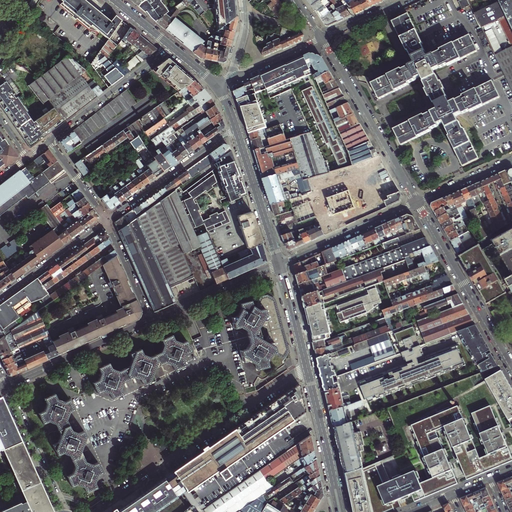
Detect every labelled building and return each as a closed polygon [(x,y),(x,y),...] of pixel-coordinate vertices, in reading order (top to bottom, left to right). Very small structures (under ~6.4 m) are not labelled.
[(32,0),(26,11),(31,15),(40,0),(32,0)] [(119,18),(116,16),(111,22),(95,9),(86,1),(84,0),(60,0),(62,2),(60,5),(89,28),(92,25),(108,39),(109,38),(121,20),(119,18)] [(144,0),(142,2),(141,2),(138,6),(137,7),(142,11),(155,22),(165,14),(169,11),(160,0),(144,0)] [(176,10),(179,12),(180,11),(189,5),(185,0),(174,8),(176,10)] [(234,0),(215,0),(219,30),(220,29),(228,23),(237,16),(235,6),(234,0)] [(278,11),(285,5),(280,0),(255,0),(258,3),(262,0),(270,0),(271,0),(267,4),(278,17),(281,14),(278,11)] [(326,7),(332,3),(331,1),(329,0),(306,0),(315,12),(326,26),(329,27),(334,25),(338,23),(326,7)] [(349,17),(352,16),(345,6),(341,8),(334,0),(333,0),(331,1),(332,3),(345,20),(349,17)] [(365,10),(359,2),(357,0),(351,0),(353,2),(360,12),(363,11),(365,10)] [(369,8),(371,7),(366,0),(362,0),(360,1),(366,10),(369,8)] [(467,0),(470,4),(481,28),(490,24),(498,20),(506,16),(499,2),(498,0),(467,0)] [(511,0),(502,0),(499,2),(506,16),(511,28),(511,0)] [(353,2),(348,4),(356,15),(359,13),(360,12),(353,2)] [(345,20),(332,3),(326,7),(338,23),(342,21),(345,20)] [(179,12),(176,10),(170,18),(165,14),(155,22),(158,25),(164,29),(165,28),(174,18),(175,17),(179,12)] [(425,43),(410,14),(393,22),(398,32),(407,51),(407,52),(408,51),(412,58),(413,58),(416,64),(410,67),(409,66),(402,70),(402,69),(372,83),(380,99),(388,95),(408,85),(409,85),(409,84),(416,80),(416,79),(422,76),(425,82),(424,83),(426,87),(427,90),(426,91),(428,95),(430,98),(431,97),(434,104),(435,105),(435,104),(438,111),(433,113),(432,113),(425,116),(424,115),(420,117),(394,130),(402,145),(410,141),(432,131),(431,130),(438,126),(438,125),(444,122),(447,128),(446,128),(450,136),(449,136),(451,142),(457,155),(463,166),(470,163),(481,157),(467,127),(466,128),(462,120),(461,121),(458,115),(462,113),(463,114),(470,111),(470,112),(490,103),(500,98),(493,82),(465,95),(463,96),(463,97),(456,101),(457,102),(453,104),(450,97),(447,90),(448,89),(444,82),(443,83),(440,75),(439,76),(436,69),(440,67),(440,68),(447,65),(448,66),(450,65),(469,56),(477,51),(470,36),(440,50),(441,51),(434,55),(430,58),(427,51),(424,44),(425,43)] [(220,29),(233,33),(235,27),(237,21),(237,16),(228,23),(229,24),(228,27),(224,26),(220,29)] [(511,28),(506,16),(498,20),(511,48),(511,47),(511,28)] [(173,27),(169,32),(179,40),(183,43),(182,44),(188,49),(193,44),(191,42),(193,39),(193,37),(195,33),(175,17),(174,18),(176,20),(179,26),(176,29),(173,27)] [(168,30),(169,32),(173,27),(176,29),(179,26),(176,20),(174,18),(165,28),(168,30)] [(490,24),(481,28),(495,56),(504,52),(490,24)] [(124,40),(133,30),(130,27),(121,40),(123,42),(121,44),(124,47),(126,44),(124,42),(124,40)] [(232,36),(233,33),(220,29),(219,30),(212,35),(231,40),(232,36)] [(124,42),(126,44),(129,47),(132,43),(140,35),(136,32),(133,30),(124,40),(124,42)] [(280,39),(279,36),(266,42),(267,45),(262,47),(262,54),(265,53),(276,49),(278,49),(288,44),(293,44),(302,41),(301,32),(295,32),(288,36),(289,36),(280,39)] [(193,44),(188,49),(191,51),(192,52),(198,45),(200,44),(204,41),(205,41),(195,33),(193,37),(193,39),(191,42),(193,44)] [(132,43),(141,50),(142,50),(149,43),(145,39),(140,35),(132,43)] [(216,43),(221,45),(229,47),(230,44),(231,40),(212,35),(211,36),(209,37),(217,40),(216,41),(216,42),(216,43)] [(109,38),(108,39),(105,44),(98,53),(104,59),(117,45),(112,41),(109,38)] [(207,60),(210,60),(213,49),(210,48),(210,45),(214,46),(214,43),(208,41),(207,42),(207,43),(206,48),(204,59),(207,60)] [(137,55),(144,60),(158,50),(154,47),(149,43),(142,50),(141,50),(137,55)] [(213,49),(210,60),(214,61),(217,61),(221,45),(216,43),(214,43),(214,46),(213,49)] [(200,58),(204,59),(206,48),(200,44),(198,45),(192,52),(197,56),(200,58)] [(221,45),(217,61),(220,62),(223,63),(225,61),(228,51),(229,47),(221,45)] [(504,52),(495,56),(511,90),(511,47),(511,48),(504,52)] [(111,65),(104,59),(98,53),(90,65),(108,88),(117,81),(123,76),(118,71),(111,65)] [(307,62),(309,67),(311,66),(309,64),(311,63),(313,64),(315,66),(314,67),(315,69),(316,69),(318,69),(319,72),(318,74),(316,75),(314,76),(315,79),(315,80),(330,71),(328,69),(324,61),(322,58),(316,56),(310,54),(308,55),(305,56),(307,62)] [(144,60),(137,55),(134,57),(131,60),(137,65),(140,63),(144,60)] [(97,96),(102,92),(85,69),(68,56),(53,67),(29,86),(43,104),(48,100),(53,107),(64,121),(84,106),(97,96)] [(152,70),(178,91),(193,81),(167,58),(152,70)] [(261,76),(264,84),(266,89),(268,93),(312,74),(309,67),(307,62),(303,64),(301,58),(292,62),(261,76)] [(124,66),(116,60),(111,65),(118,71),(124,66)] [(118,71),(123,76),(126,74),(137,65),(131,60),(124,66),(118,71)] [(332,76),(330,71),(315,80),(318,85),(319,84),(319,83),(323,81),(325,85),(335,80),(332,76)] [(53,107),(35,121),(14,92),(13,93),(0,73),(0,106),(30,148),(48,134),(57,127),(64,121),(53,107)] [(257,78),(251,80),(254,87),(254,88),(256,93),(261,91),(259,86),(264,84),(261,76),(257,78)] [(254,87),(251,80),(250,78),(247,79),(244,81),(247,86),(248,86),(249,87),(250,87),(252,87),(254,87)] [(321,92),(322,93),(338,86),(336,82),(335,80),(325,85),(327,88),(322,90),(322,91),(321,92)] [(188,93),(189,94),(200,86),(198,85),(195,82),(193,81),(178,91),(176,92),(179,96),(186,91),(188,93)] [(244,81),(233,86),(232,88),(234,91),(234,92),(246,88),(249,87),(248,86),(247,86),(244,81)] [(192,97),(203,89),(202,88),(200,86),(189,94),(192,97)] [(338,86),(322,93),(330,111),(348,103),(343,94),(338,86)] [(347,162),(312,87),(302,91),(326,145),(328,143),(339,166),(347,162)] [(247,91),(246,88),(234,92),(236,97),(237,100),(246,97),(251,95),(250,92),(253,91),(252,89),(247,91)] [(197,101),(199,104),(209,97),(206,93),(203,89),(192,97),(187,100),(191,105),(197,101)] [(126,90),(120,94),(131,108),(136,104),(126,90)] [(246,97),(237,100),(243,116),(245,120),(248,130),(249,134),(265,129),(267,128),(266,124),(263,116),(262,113),(255,93),(253,94),(251,95),(246,97)] [(200,106),(211,98),(210,97),(209,97),(199,104),(200,105),(200,106)] [(212,101),(211,98),(200,106),(199,107),(196,109),(188,114),(170,127),(173,131),(196,115),(205,109),(206,111),(214,105),(212,101)] [(102,108),(111,119),(121,112),(112,100),(102,108)] [(122,131),(127,127),(156,106),(152,101),(85,148),(89,153),(91,152),(94,150),(98,147),(101,145),(106,142),(110,139),(114,136),(118,134),(122,131)] [(134,138),(138,136),(144,131),(162,118),(171,112),(167,107),(163,102),(156,106),(127,127),(128,130),(134,138)] [(348,103),(330,111),(331,113),(335,112),(337,111),(340,117),(338,118),(334,120),(335,122),(354,114),(351,108),(348,103)] [(197,128),(219,113),(217,110),(214,105),(206,111),(204,112),(206,114),(208,116),(207,117),(205,118),(204,118),(196,123),(193,125),(190,122),(187,124),(189,128),(184,132),(185,134),(186,135),(187,134),(192,131),(197,128)] [(170,127),(188,114),(186,110),(166,124),(169,128),(170,127)] [(213,127),(214,126),(222,120),(221,117),(219,113),(197,128),(199,130),(199,131),(210,123),(213,127)] [(94,114),(84,122),(93,133),(103,125),(94,114)] [(335,122),(348,151),(370,141),(363,129),(354,114),(335,122)] [(165,122),(162,118),(144,131),(148,137),(165,124),(164,123),(165,122)] [(222,120),(214,126),(218,132),(221,130),(223,129),(224,125),(222,120)] [(271,146),(255,151),(259,165),(263,180),(293,171),(295,176),(301,174),(303,180),(307,179),(330,172),(327,162),(325,162),(311,133),(291,139),(286,140),(283,130),(280,125),(266,130),(267,136),(268,137),(269,141),(271,146)] [(215,135),(218,132),(214,126),(213,127),(208,130),(209,132),(212,137),(215,135)] [(77,127),(72,131),(79,140),(81,142),(86,138),(77,127)] [(167,138),(173,134),(174,133),(173,131),(170,127),(169,128),(150,140),(157,149),(170,167),(173,165),(176,163),(165,147),(168,145),(170,143),(167,138)] [(266,130),(265,129),(249,134),(250,138),(251,141),(261,138),(264,137),(263,134),(265,133),(265,136),(266,136),(267,136),(266,130)] [(134,138),(128,130),(124,133),(126,136),(128,139),(130,141),(134,138)] [(199,130),(194,134),(201,144),(204,143),(206,141),(202,135),(199,131),(199,130)] [(0,170),(13,161),(12,160),(15,158),(14,157),(16,156),(12,150),(13,150),(7,142),(6,142),(4,139),(5,138),(1,133),(0,131),(0,170)] [(79,140),(72,131),(69,133),(67,135),(73,143),(73,144),(79,140)] [(124,138),(126,136),(124,133),(122,131),(118,134),(122,139),(124,138)] [(205,132),(202,135),(206,141),(209,139),(212,137),(209,132),(206,134),(205,132)] [(120,141),(122,139),(118,134),(114,136),(118,142),(120,141)] [(185,156),(188,154),(179,142),(176,145),(173,141),(177,139),(173,134),(167,138),(170,143),(176,151),(182,158),(185,156)] [(183,138),(192,151),(195,149),(197,148),(189,137),(187,134),(186,135),(183,138)] [(189,137),(197,148),(199,146),(201,144),(194,134),(189,137)] [(73,143),(67,135),(62,138),(58,142),(67,153),(76,147),(73,144),(73,143)] [(110,139),(114,145),(116,144),(118,142),(114,136),(110,139)] [(130,141),(129,142),(134,148),(142,143),(138,136),(134,138),(130,141)] [(183,137),(178,140),(179,142),(188,154),(190,153),(192,151),(183,138),(183,137)] [(261,138),(251,141),(253,146),(255,151),(271,146),(269,141),(267,142),(263,143),(261,138)] [(106,142),(110,148),(112,147),(114,145),(110,139),(106,142)] [(370,141),(348,151),(349,153),(353,166),(379,156),(377,153),(372,145),(370,141)] [(108,150),(110,148),(106,142),(101,145),(106,151),(108,150)] [(123,146),(133,161),(137,158),(140,157),(134,148),(129,142),(123,146)] [(173,153),(168,145),(165,147),(176,163),(179,161),(182,158),(176,151),(173,153)] [(221,157),(230,151),(229,148),(229,146),(223,145),(209,154),(215,161),(216,161),(219,158),(221,157)] [(98,147),(94,150),(99,156),(100,155),(103,153),(98,147)] [(42,154),(34,161),(38,167),(44,163),(48,168),(57,161),(48,149),(42,154)] [(170,167),(157,149),(154,151),(157,154),(153,157),(163,172),(166,170),(170,167)] [(99,156),(94,150),(91,152),(95,159),(97,157),(99,156)] [(218,166),(233,159),(232,155),(230,151),(221,157),(219,158),(220,159),(222,158),(222,160),(217,162),(218,166)] [(212,164),(215,161),(209,154),(206,156),(212,164)] [(153,157),(152,156),(147,160),(149,163),(146,165),(155,178),(159,175),(163,172),(153,157)] [(133,161),(138,167),(149,182),(152,180),(155,178),(146,165),(145,163),(142,165),(137,158),(133,161)] [(204,158),(201,160),(206,168),(209,166),(204,158)] [(239,176),(233,159),(218,166),(216,167),(230,205),(232,204),(231,200),(246,194),(239,176)] [(84,165),(80,160),(74,164),(77,167),(78,169),(84,165)] [(206,168),(201,160),(198,162),(203,170),(206,168)] [(29,182),(21,171),(14,175),(13,177),(22,189),(29,198),(50,182),(51,184),(66,172),(57,161),(48,168),(29,182)] [(88,162),(84,165),(78,169),(80,171),(81,173),(86,169),(87,168),(86,166),(89,163),(88,162)] [(198,162),(195,164),(200,172),(203,170),(198,162)] [(195,164),(192,167),(197,174),(200,172),(195,164)] [(140,175),(137,177),(143,186),(146,184),(149,182),(138,167),(132,171),(133,173),(136,170),(140,175)] [(192,167),(189,169),(194,176),(197,174),(192,167)] [(194,176),(189,169),(186,171),(190,176),(190,177),(191,178),(194,176)] [(216,184),(212,170),(185,190),(190,197),(180,201),(192,230),(204,224),(207,232),(229,224),(224,212),(217,216),(216,214),(208,217),(209,219),(202,222),(198,212),(199,211),(196,204),(194,205),(193,201),(204,192),(206,194),(212,189),(211,187),(216,184)] [(185,180),(190,176),(186,171),(184,172),(181,174),(185,180)] [(298,182),(303,180),(301,174),(295,176),(293,171),(263,180),(268,193),(282,189),(279,181),(288,178),(289,182),(297,179),(298,182)] [(502,173),(499,174),(501,179),(504,186),(511,183),(509,178),(508,176),(507,177),(504,172),(502,173)] [(134,180),(130,182),(137,191),(140,189),(143,186),(137,177),(133,173),(130,175),(134,180)] [(185,180),(181,174),(179,176),(177,177),(181,183),(185,180)] [(501,179),(499,174),(495,175),(492,177),(495,183),(496,182),(501,179)] [(0,186),(0,205),(22,189),(13,177),(0,186)] [(137,191),(130,182),(127,177),(124,179),(128,184),(125,186),(131,195),(134,193),(137,191)] [(176,186),(181,183),(177,177),(174,179),(172,181),(176,186)] [(481,182),(483,188),(488,185),(492,184),(490,178),(487,179),(483,181),(481,182)] [(504,186),(501,179),(496,182),(497,184),(496,185),(497,188),(498,190),(505,187),(504,186)] [(119,190),(125,199),(128,197),(131,195),(125,186),(121,181),(118,183),(122,188),(119,190)] [(170,182),(168,184),(172,189),(176,186),(172,181),(170,182)] [(487,195),(483,188),(481,182),(478,183),(475,185),(479,195),(483,194),(483,195),(486,202),(489,200),(487,195)] [(165,186),(163,187),(167,192),(167,193),(172,189),(168,184),(165,186)] [(116,192),(113,194),(120,203),(122,202),(125,199),(119,190),(115,185),(113,187),(116,192)] [(470,187),(467,188),(474,204),(480,201),(478,197),(473,185),(470,187)] [(488,185),(483,188),(487,195),(492,193),(493,192),(492,188),(491,187),(489,188),(488,185)] [(167,192),(163,187),(161,189),(157,192),(160,197),(161,198),(162,199),(165,197),(163,195),(167,192)] [(505,187),(498,190),(500,195),(501,198),(508,195),(505,187)] [(474,204),(467,188),(464,189),(461,191),(468,206),(470,211),(474,209),(473,207),(475,206),(474,204)] [(66,202),(70,207),(73,204),(75,202),(83,196),(81,193),(78,189),(71,194),(74,198),(72,200),(71,199),(66,202)] [(283,193),(282,189),(268,193),(269,196),(269,197),(283,193)] [(160,201),(184,256),(200,249),(195,237),(192,230),(180,201),(175,190),(173,191),(168,195),(167,196),(165,197),(162,199),(161,200),(160,201)] [(349,190),(326,198),(332,215),(355,208),(349,190)] [(120,203),(113,194),(110,191),(100,198),(108,209),(111,210),(116,206),(120,203)] [(269,197),(272,206),(290,200),(308,195),(308,193),(307,192),(302,194),(302,195),(301,194),(300,195),(299,196),(298,196),(297,193),(290,196),(289,191),(283,193),(269,197)] [(463,208),(468,206),(461,191),(456,193),(451,195),(457,208),(459,212),(461,217),(462,220),(463,220),(468,218),(463,208)] [(160,197),(157,192),(155,193),(151,196),(155,201),(156,202),(156,203),(159,202),(157,199),(160,197)] [(384,199),(387,207),(400,202),(401,198),(402,196),(400,192),(384,199)] [(494,197),(492,193),(487,195),(489,200),(490,204),(495,201),(494,197)] [(448,197),(445,198),(448,205),(450,209),(451,212),(455,209),(457,208),(451,195),(448,197)] [(508,195),(501,198),(503,202),(505,206),(507,205),(511,203),(508,195)] [(80,208),(88,202),(86,199),(83,196),(75,202),(80,208)] [(151,204),(155,201),(151,196),(149,198),(145,200),(148,205),(149,207),(150,208),(153,206),(151,204)] [(446,206),(448,205),(445,198),(439,201),(432,204),(431,206),(433,210),(435,213),(443,208),(441,206),(445,204),(446,206)] [(144,208),(148,205),(145,200),(142,203),(139,205),(142,210),(143,211),(144,212),(146,211),(144,208)] [(273,210),(275,216),(289,212),(288,209),(288,208),(285,209),(285,206),(291,204),(290,200),(272,206),(273,210)] [(492,207),(490,204),(489,200),(486,202),(484,203),(486,207),(487,210),(492,207)] [(499,205),(497,200),(495,201),(490,204),(492,207),(494,212),(501,209),(499,205)] [(185,258),(184,256),(160,201),(159,202),(156,203),(155,204),(153,206),(150,208),(149,209),(146,211),(144,212),(143,213),(140,215),(138,217),(133,220),(118,231),(154,312),(171,304),(175,303),(167,287),(193,276),(185,258)] [(311,201),(292,208),(293,209),(293,210),(297,224),(317,216),(311,201)] [(66,210),(60,202),(50,209),(56,217),(66,210)] [(83,216),(85,214),(93,209),(90,205),(88,202),(80,208),(76,211),(72,214),(77,220),(78,219),(76,216),(79,214),(80,213),(83,216)] [(52,230),(63,244),(67,242),(71,239),(64,229),(60,232),(58,230),(56,227),(60,224),(56,217),(50,209),(46,204),(38,210),(44,218),(52,230)] [(135,207),(132,210),(138,217),(140,215),(138,213),(142,210),(139,205),(135,207)] [(451,212),(450,209),(447,211),(445,207),(443,208),(435,213),(436,215),(438,219),(448,213),(449,213),(451,212)] [(488,213),(490,217),(495,214),(494,212),(492,207),(487,210),(488,213)] [(64,229),(71,239),(74,236),(80,232),(84,229),(77,220),(72,214),(68,208),(66,210),(56,217),(60,224),(64,229)] [(87,217),(92,223),(95,221),(98,219),(98,216),(96,213),(93,209),(85,214),(87,217)] [(474,209),(470,211),(473,218),(478,215),(477,212),(475,209),(474,209)] [(502,212),(501,209),(494,212),(495,214),(498,220),(504,217),(502,212)] [(132,219),(133,220),(138,217),(132,210),(121,217),(114,222),(116,227),(129,218),(131,220),(132,219)] [(254,214),(253,211),(252,211),(239,215),(248,249),(261,243),(260,237),(254,216),(254,214)] [(448,213),(438,219),(440,222),(441,225),(451,219),(448,213)] [(492,221),(493,224),(498,221),(498,220),(495,214),(490,217),(492,221)] [(408,215),(401,217),(408,234),(404,236),(401,237),(398,238),(399,241),(413,235),(412,233),(421,229),(414,216),(408,215)] [(478,215),(473,218),(476,225),(482,223),(480,219),(478,215)] [(86,228),(88,226),(83,219),(81,217),(78,219),(77,220),(84,229),(86,228)] [(92,223),(87,217),(83,219),(88,226),(90,225),(92,223)] [(401,237),(404,236),(408,234),(401,217),(398,219),(395,220),(397,225),(396,226),(398,231),(399,230),(401,235),(401,237)] [(444,230),(455,224),(458,222),(462,220),(461,217),(456,220),(454,217),(451,219),(441,225),(443,228),(444,230)] [(505,219),(504,217),(498,220),(498,221),(501,228),(508,225),(505,219)] [(118,231),(133,220),(132,219),(131,220),(129,218),(116,227),(117,230),(118,231)] [(397,225),(395,220),(392,222),(388,223),(395,239),(398,238),(398,236),(396,233),(395,232),(398,231),(396,226),(397,225)] [(489,234),(490,235),(501,228),(498,221),(493,224),(494,227),(495,228),(494,229),(495,231),(489,234)] [(448,236),(465,226),(463,222),(460,224),(457,226),(455,224),(444,230),(446,233),(448,236)] [(386,224),(383,226),(385,231),(384,231),(386,236),(387,236),(390,234),(390,236),(392,239),(392,240),(395,239),(388,223),(386,224)] [(483,226),(482,223),(476,225),(479,232),(485,229),(483,226)] [(315,229),(319,238),(322,237),(325,235),(321,227),(321,226),(318,227),(315,229)] [(376,229),(382,244),(386,243),(385,241),(384,239),(383,237),(386,236),(384,231),(385,231),(383,226),(379,227),(376,229)] [(466,229),(465,226),(448,236),(450,239),(451,242),(460,236),(459,235),(461,234),(460,233),(463,232),(463,231),(466,229)] [(309,227),(306,228),(312,241),(316,239),(319,238),(315,229),(311,231),(309,227)] [(312,241),(306,228),(299,231),(301,235),(305,244),(309,243),(312,241)] [(373,230),(369,232),(374,242),(377,240),(377,241),(379,244),(380,243),(381,245),(382,244),(376,229),(373,230)] [(485,229),(479,232),(482,238),(483,239),(488,236),(486,233),(485,229)] [(32,266),(34,265),(43,258),(53,251),(63,244),(52,230),(30,247),(34,253),(9,271),(10,272),(15,279),(23,273),(32,266)] [(89,252),(93,249),(97,246),(102,243),(109,238),(106,231),(104,230),(103,230),(96,236),(85,243),(83,245),(87,250),(88,253),(89,252)] [(507,283),(510,289),(511,287),(511,230),(491,242),(492,244),(493,244),(511,277),(506,281),(507,283)] [(301,235),(299,231),(282,236),(284,240),(286,245),(296,240),(295,239),(296,238),(301,235)] [(461,239),(470,234),(468,231),(468,232),(460,236),(451,242),(455,248),(458,253),(469,247),(475,243),(472,238),(463,243),(460,239),(461,239)] [(228,279),(220,261),(207,232),(195,237),(200,249),(216,284),(228,279)] [(366,233),(363,235),(369,249),(376,246),(375,244),(373,245),(371,246),(370,243),(374,242),(369,232),(366,233)] [(305,244),(301,235),(296,238),(295,239),(296,240),(286,245),(287,248),(288,250),(290,251),(305,244)] [(360,236),(356,238),(362,251),(364,251),(364,250),(363,250),(363,249),(362,247),(365,246),(364,247),(366,250),(369,249),(363,235),(360,236)] [(109,238),(102,243),(105,248),(107,247),(112,243),(111,241),(109,238)] [(362,251),(356,238),(353,239),(350,240),(356,254),(362,251)] [(426,238),(402,247),(406,258),(411,256),(410,254),(414,253),(431,246),(426,238)] [(6,260),(22,248),(16,239),(11,243),(13,247),(10,249),(7,246),(0,251),(6,260)] [(347,242),(344,243),(349,253),(350,252),(352,251),(354,255),(356,254),(350,240),(347,242)] [(220,261),(228,279),(247,270),(267,262),(261,243),(248,249),(247,249),(249,256),(229,264),(226,258),(220,261)] [(349,253),(344,243),(341,244),(338,246),(342,256),(346,254),(346,255),(347,257),(350,256),(349,255),(349,253)] [(472,278),(487,305),(507,293),(503,286),(507,283),(506,281),(511,277),(493,244),(492,244),(493,244),(482,250),(480,246),(478,247),(460,256),(472,278)] [(81,254),(87,250),(83,245),(81,247),(78,249),(81,254)] [(469,247),(458,253),(460,256),(478,247),(477,245),(471,249),(469,247)] [(93,249),(97,254),(99,253),(101,251),(97,246),(93,249)] [(342,256),(338,246),(335,247),(332,249),(336,258),(340,257),(341,260),(344,259),(343,257),(342,256)] [(425,258),(435,254),(433,251),(431,246),(414,253),(415,255),(416,254),(417,256),(421,254),(422,253),(423,252),(425,258)] [(330,288),(406,260),(406,258),(402,247),(358,264),(358,263),(343,269),(346,277),(328,283),(330,288)] [(110,254),(109,254),(112,258),(117,255),(116,252),(114,248),(108,252),(109,253),(110,254)] [(76,250),(73,252),(78,260),(79,259),(78,256),(81,254),(78,249),(76,250)] [(200,249),(184,256),(185,258),(193,276),(200,292),(216,284),(200,249)] [(336,258),(332,249),(323,253),(327,265),(337,261),(336,259),(336,258)] [(67,256),(71,261),(74,258),(77,261),(78,260),(73,252),(70,254),(67,256)] [(92,258),(89,252),(88,253),(84,255),(88,261),(90,259),(92,258)] [(437,257),(435,254),(425,258),(427,263),(426,263),(424,263),(420,264),(421,266),(419,266),(420,268),(425,266),(439,261),(437,257)] [(104,264),(102,265),(105,270),(109,280),(110,282),(108,283),(110,287),(112,287),(120,304),(122,308),(117,310),(114,312),(114,313),(101,320),(99,317),(94,319),(95,320),(91,322),(85,325),(86,326),(72,332),(71,329),(66,331),(67,333),(64,334),(57,337),(58,339),(55,340),(52,341),(58,355),(61,354),(62,354),(87,342),(101,336),(113,331),(120,328),(144,317),(130,284),(119,260),(117,255),(112,258),(108,261),(104,264)] [(62,260),(65,265),(71,261),(67,256),(65,258),(62,260)] [(84,264),(80,259),(79,259),(78,260),(77,261),(75,262),(78,268),(79,267),(81,266),(84,264)] [(57,264),(60,269),(65,265),(62,260),(59,262),(57,264)] [(408,264),(406,260),(330,288),(328,289),(327,289),(322,291),(326,302),(368,287),(375,285),(384,281),(390,279),(394,278),(399,276),(405,274),(410,272),(411,272),(408,264)] [(78,268),(75,262),(73,264),(69,266),(73,271),(75,270),(77,269),(78,268)] [(300,263),(294,266),(296,271),(298,281),(300,285),(317,278),(323,276),(328,274),(325,265),(319,267),(317,262),(302,268),(300,263)] [(52,267),(55,272),(57,275),(58,274),(60,273),(62,271),(61,270),(60,269),(57,264),(54,266),(52,267)] [(71,273),(73,271),(69,266),(67,268),(65,269),(68,275),(71,273)] [(60,273),(64,278),(66,276),(68,275),(65,269),(63,270),(62,271),(60,273)] [(82,272),(81,272),(85,277),(90,274),(87,269),(84,271),(83,272),(82,272)] [(328,274),(323,276),(328,289),(330,288),(328,283),(346,277),(343,269),(328,274)] [(42,275),(45,279),(47,282),(51,279),(52,278),(50,275),(47,271),(44,273),(42,275)] [(10,282),(6,275),(4,273),(4,272),(0,274),(0,276),(6,285),(8,284),(10,282)] [(10,272),(6,275),(10,282),(13,280),(15,279),(10,272)] [(76,277),(80,281),(85,277),(81,272),(80,273),(80,274),(79,275),(76,277)] [(56,276),(59,281),(62,279),(64,278),(60,273),(58,274),(57,275),(56,275),(56,276)] [(40,283),(45,279),(42,275),(40,276),(37,278),(40,283)] [(450,280),(448,275),(434,281),(433,283),(434,286),(431,286),(434,293),(438,291),(444,289),(452,286),(453,285),(450,280)] [(0,325),(6,334),(11,331),(19,325),(16,320),(20,317),(17,313),(12,307),(26,297),(30,302),(33,300),(37,299),(41,299),(42,299),(46,305),(53,300),(50,296),(48,293),(46,291),(42,285),(40,283),(37,278),(23,288),(9,298),(0,304),(0,325)] [(301,291),(303,298),(319,292),(322,291),(327,289),(325,284),(320,286),(317,278),(300,285),(301,291)] [(53,286),(55,284),(51,279),(47,282),(51,287),(53,286)] [(51,287),(47,282),(42,285),(46,291),(48,289),(51,287)] [(325,307),(323,303),(306,310),(309,322),(314,343),(325,340),(331,338),(330,334),(331,334),(325,310),(337,306),(339,312),(338,313),(341,322),(368,313),(382,303),(375,285),(368,287),(369,293),(325,307)] [(455,288),(453,285),(452,286),(444,289),(446,295),(447,294),(456,290),(455,288)] [(323,303),(319,292),(303,298),(305,304),(306,310),(323,303)] [(460,297),(458,294),(457,295),(448,298),(450,303),(452,303),(461,299),(460,297)] [(253,307),(251,301),(245,302),(240,303),(242,309),(240,312),(237,317),(232,318),(236,330),(241,328),(244,330),(247,332),(251,343),(249,347),(246,350),(241,351),(245,363),(250,361),(257,365),(259,371),(262,370),(270,367),(268,362),(272,355),(278,353),(284,358),(286,351),(286,348),(282,336),(273,304),(272,301),(270,299),(267,296),(265,297),(262,298),(256,309),(253,307)] [(17,313),(30,302),(26,297),(12,307),(17,313)] [(462,301),(461,299),(452,303),(452,305),(453,308),(464,304),(462,301)] [(426,312),(426,313),(429,312),(435,310),(442,307),(443,307),(441,301),(436,303),(430,305),(424,307),(426,312)] [(407,309),(410,308),(408,302),(404,303),(402,304),(404,310),(407,309)] [(445,311),(428,317),(423,319),(422,320),(418,321),(426,343),(458,331),(476,325),(469,314),(464,304),(453,308),(451,309),(445,311)] [(391,314),(389,309),(383,311),(385,317),(388,315),(391,314)] [(506,322),(498,309),(492,312),(500,326),(506,322)] [(19,325),(11,331),(18,346),(19,348),(19,349),(36,341),(43,338),(49,335),(45,325),(38,311),(37,312),(23,322),(19,325)] [(394,330),(393,330),(395,335),(394,336),(395,339),(396,339),(398,344),(397,345),(398,348),(400,348),(404,360),(405,363),(412,360),(413,363),(392,371),(392,372),(383,376),(382,374),(360,382),(360,383),(358,383),(360,388),(362,387),(363,391),(365,390),(366,395),(365,395),(367,403),(373,401),(372,400),(376,398),(376,400),(467,368),(464,361),(462,362),(460,354),(461,354),(459,347),(457,348),(457,347),(451,350),(452,351),(418,363),(417,359),(424,356),(423,353),(418,341),(420,340),(419,337),(417,337),(415,332),(417,331),(416,328),(414,329),(412,323),(409,325),(403,327),(397,329),(394,330)] [(483,371),(483,372),(500,366),(493,355),(478,329),(476,325),(458,331),(461,337),(463,340),(462,340),(464,344),(465,343),(467,346),(466,347),(468,351),(469,351),(472,356),(471,356),(474,361),(475,361),(481,372),(483,371)] [(390,332),(388,326),(383,328),(379,329),(382,335),(387,333),(390,332)] [(375,331),(371,332),(373,338),(382,335),(379,329),(375,331)] [(0,353),(18,346),(11,331),(6,334),(5,335),(0,337),(0,353)] [(366,334),(362,336),(364,341),(367,340),(368,340),(373,338),(371,332),(366,334)] [(368,340),(374,356),(376,362),(395,356),(387,333),(382,335),(373,338),(368,340)] [(48,350),(44,352),(47,360),(50,359),(56,356),(58,355),(52,341),(49,335),(43,338),(48,350)] [(163,349),(162,352),(159,354),(158,354),(156,355),(151,357),(144,355),(141,349),(131,354),(133,360),(132,364),(131,367),(128,368),(122,371),(119,372),(116,370),(112,369),(110,364),(99,368),(102,374),(99,381),(93,383),(95,388),(98,394),(104,391),(111,394),(113,399),(124,394),(122,389),(125,382),(127,381),(133,378),(135,377),(143,380),(145,385),(156,380),(153,375),(156,368),(162,365),(164,364),(166,363),(172,365),(173,366),(176,371),(187,366),(184,361),(187,353),(192,351),(188,343),(187,341),(182,343),(175,340),(173,335),(162,340),(164,345),(163,349)] [(341,338),(341,337),(337,338),(334,340),(335,344),(343,341),(349,339),(347,335),(342,336),(342,338),(341,338)] [(359,337),(354,339),(356,345),(364,341),(362,336),(359,337)] [(367,340),(364,341),(356,345),(353,346),(356,352),(369,347),(367,340)] [(315,351),(316,351),(316,350),(326,348),(330,346),(328,342),(326,342),(326,341),(325,341),(314,344),(314,348),(315,351)] [(316,350),(316,351),(317,355),(318,359),(336,352),(333,345),(330,346),(326,348),(316,350)] [(0,356),(0,358),(1,360),(12,355),(13,355),(11,351),(14,350),(19,348),(18,346),(0,353),(0,356)] [(350,352),(349,347),(336,352),(318,359),(320,365),(321,369),(332,367),(331,361),(333,361),(333,358),(339,356),(350,352)] [(3,363),(4,365),(23,357),(20,351),(18,352),(19,355),(16,356),(17,357),(14,358),(12,355),(1,360),(3,363)] [(24,359),(28,369),(33,366),(43,362),(47,360),(44,352),(43,351),(24,359)] [(376,362),(374,356),(350,365),(352,371),(376,362)] [(24,359),(23,357),(4,365),(7,371),(8,375),(10,376),(11,376),(16,374),(20,372),(28,369),(24,359)] [(332,367),(321,369),(323,380),(325,387),(326,391),(340,388),(339,384),(339,385),(338,382),(335,383),(333,376),(337,375),(337,374),(336,374),(335,370),(333,371),(332,367)] [(486,380),(511,424),(511,388),(503,373),(502,371),(486,380)] [(283,406),(293,420),(305,411),(303,402),(300,385),(297,384),(271,402),(234,428),(240,436),(283,406)] [(247,394),(256,391),(254,385),(245,388),(247,394)] [(326,394),(327,396),(341,393),(340,390),(340,388),(326,391),(326,393),(326,394)] [(341,393),(327,396),(328,401),(330,407),(331,411),(351,405),(349,398),(349,395),(342,397),(341,393)] [(65,402),(57,399),(55,394),(44,398),(47,404),(44,411),(39,413),(43,424),(48,422),(53,423),(56,424),(57,428),(58,430),(61,435),(58,442),(53,444),(58,455),(63,453),(66,454),(68,455),(70,455),(71,458),(74,464),(75,466),(74,468),(73,470),(72,473),(67,476),(72,487),(77,484),(84,487),(87,493),(93,490),(97,488),(95,483),(98,475),(103,473),(98,462),(93,465),(86,462),(84,459),(82,453),(81,451),(84,444),(89,441),(84,431),(79,433),(71,431),(68,423),(67,420),(70,412),(75,410),(70,399),(65,402)] [(24,507),(27,511),(53,511),(21,441),(1,397),(0,397),(0,444),(1,445),(3,449),(4,449),(28,504),(24,507)] [(362,401),(351,405),(331,411),(333,419),(335,428),(336,428),(343,426),(352,422),(353,422),(350,412),(364,406),(362,401)] [(378,471),(375,463),(363,468),(355,472),(347,474),(345,474),(351,497),(353,511),(389,511),(432,495),(458,484),(436,431),(445,427),(467,480),(511,461),(511,455),(491,405),(472,413),(490,454),(480,458),(458,405),(412,425),(434,477),(421,483),(415,471),(391,481),(385,468),(378,471)] [(240,436),(234,428),(207,447),(206,445),(203,447),(201,448),(202,450),(178,467),(172,472),(186,492),(189,490),(216,470),(223,479),(230,474),(225,467),(283,426),(293,420),(283,406),(240,436)] [(361,458),(355,433),(352,422),(343,426),(336,428),(338,436),(337,436),(338,442),(339,446),(340,446),(343,456),(341,457),(344,466),(345,466),(347,474),(355,472),(363,468),(361,458)] [(361,432),(355,433),(361,458),(363,458),(361,452),(363,451),(362,446),(364,445),(361,432)] [(268,480),(296,462),(314,450),(312,443),(310,435),(296,445),(293,446),(259,470),(267,481),(268,480)] [(304,467),(315,459),(315,457),(314,450),(296,462),(299,467),(303,464),(304,467)] [(303,472),(305,474),(317,467),(316,463),(315,459),(304,467),(296,472),(295,473),(297,476),(299,474),(303,472)] [(317,467),(305,474),(306,475),(306,476),(317,468),(317,467)] [(306,483),(319,474),(318,472),(317,468),(306,476),(301,479),(303,483),(306,482),(306,483)] [(236,511),(262,495),(266,492),(271,489),(274,487),(268,480),(267,481),(259,470),(230,490),(206,507),(204,508),(205,511),(236,511)] [(165,476),(164,478),(176,497),(182,493),(191,506),(186,510),(187,511),(205,511),(204,508),(206,507),(195,492),(192,494),(189,490),(186,492),(172,472),(171,473),(168,474),(165,476)] [(301,492),(305,490),(320,480),(319,478),(319,474),(306,483),(304,484),(298,488),(301,492)] [(176,497),(164,478),(145,491),(121,508),(117,511),(115,508),(112,510),(112,511),(172,511),(166,504),(176,497)] [(320,480),(305,490),(305,491),(310,494),(312,493),(315,491),(321,486),(321,484),(320,480)] [(506,485),(504,480),(502,481),(498,483),(502,491),(511,487),(510,483),(506,485)] [(313,496),(320,500),(323,495),(322,491),(321,486),(315,491),(315,492),(313,496)] [(503,494),(504,496),(511,492),(511,491),(511,486),(511,487),(502,491),(503,494)] [(482,490),(480,490),(482,495),(479,496),(480,498),(481,499),(490,495),(487,488),(482,490)] [(474,493),(476,498),(477,501),(479,500),(481,499),(479,496),(482,495),(480,490),(478,492),(474,493)] [(310,494),(305,491),(302,495),(317,505),(319,502),(320,500),(313,496),(312,495),(310,494)] [(317,505),(302,495),(301,494),(299,493),(297,495),(300,497),(299,499),(314,509),(316,507),(317,505)] [(281,511),(279,511),(267,503),(266,502),(262,495),(236,511),(281,511)] [(479,506),(481,505),(483,504),(492,500),(491,498),(490,495),(481,499),(479,500),(477,501),(479,506)] [(465,506),(472,503),(474,502),(473,501),(472,499),(469,500),(467,496),(464,498),(461,499),(465,506)] [(314,509),(299,499),(298,499),(295,504),(308,511),(312,511),(313,511),(314,509)] [(493,503),(492,500),(483,504),(484,507),(481,508),(482,510),(487,508),(494,505),(493,503)] [(467,511),(474,508),(476,507),(478,506),(479,506),(477,501),(475,502),(474,502),(472,503),(465,506),(466,510),(467,511)] [(444,506),(446,511),(453,511),(452,510),(449,503),(444,506)]
